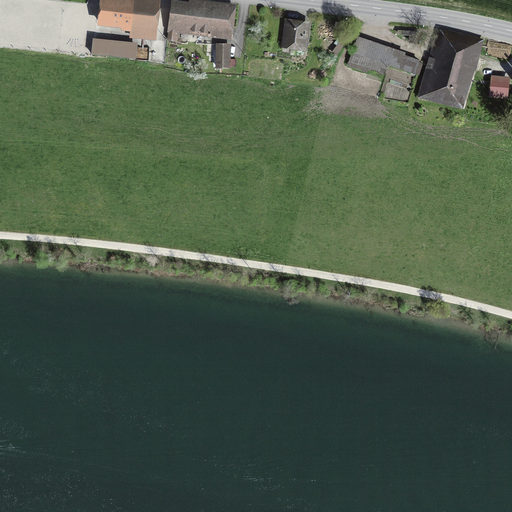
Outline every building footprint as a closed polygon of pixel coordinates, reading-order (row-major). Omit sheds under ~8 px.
[(155,29),(158,6),(101,0),(99,20),(131,23),(131,27),(155,29)] [(168,39),(175,40),(177,30),(227,37),(231,4),(214,2),(213,10),(172,5),(168,39)] [(287,22),(284,44),(304,47),(307,24),(287,22)] [(442,43),(435,41),(431,54),(438,56),(432,78),(425,76),(421,91),(459,101),(475,41),(445,33),(442,43)] [(393,49),(361,38),(355,52),(352,62),(385,73),(388,64),(393,49)] [(137,46),(94,42),(92,54),(136,59),(137,46)] [(205,67),(228,67),(228,44),(205,44),(205,67)] [(404,53),(393,49),(388,64),(414,73),(419,61),(403,55),(404,53)] [(491,80),(490,95),(507,97),(509,81),(491,80)]
